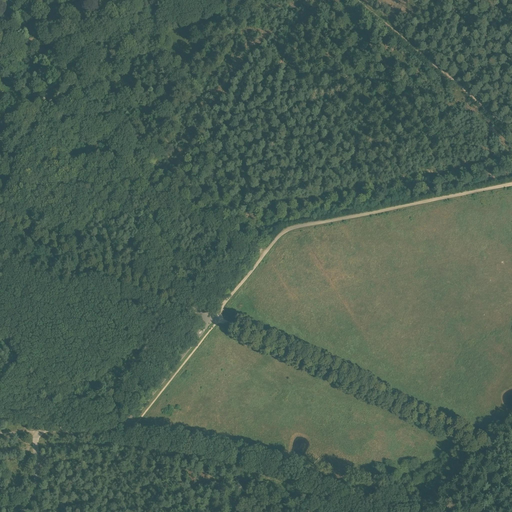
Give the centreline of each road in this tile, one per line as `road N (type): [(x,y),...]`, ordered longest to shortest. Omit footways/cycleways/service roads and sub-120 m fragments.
road 1 (track): [(212,318),(285,232),(511,185)]
road 2 (track): [(269,251),(0,88)]
road 3 (unclassified): [(23,511),(38,432),(123,426),(212,318)]
road 4 (track): [(484,448),(217,321)]
road 5 (track): [(351,0),(511,136)]
